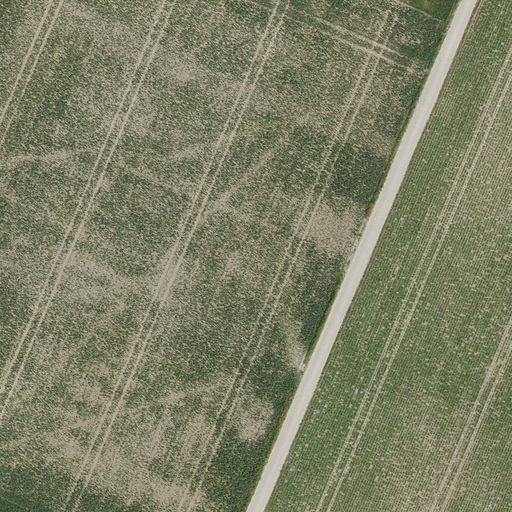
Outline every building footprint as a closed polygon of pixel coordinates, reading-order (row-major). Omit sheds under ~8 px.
[(0,0),(0,75),(28,0),(0,0)] [(364,0),(135,0),(160,10),(156,20),(178,29),(173,43),(200,53),(204,43),(269,69),(263,84),(289,95),(294,83),(315,92),(305,118),(343,133),(391,11),(364,0)] [(315,194),(333,148),(296,134),(278,180),(315,194)] [(299,295),(318,247),(257,223),(238,271),(299,295)] [(156,511),(237,511),(286,390),(0,278),(0,472),(101,511),(154,511),(155,511),(156,511)] [(269,366),(288,315),(227,293),(208,343),(269,366)]
